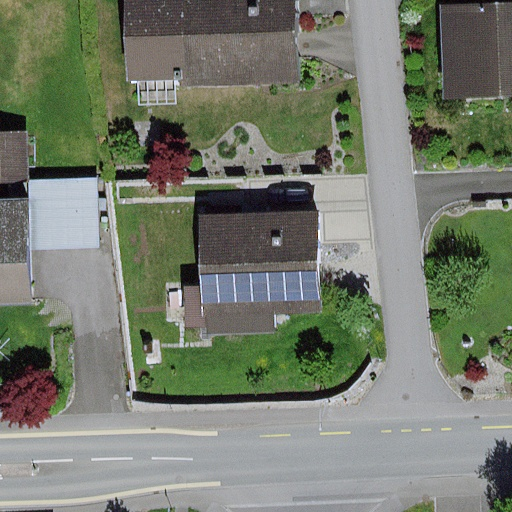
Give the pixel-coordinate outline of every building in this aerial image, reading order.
[(186,0),(187,3),(133,5),(136,79),(303,74),(301,0),(186,0)] [(511,2),(439,6),(444,97),(511,93),(511,2)] [(32,133),(0,134),(0,184),(33,183),(32,133)] [(40,180),(40,199),(42,251),(104,249),(103,179),(40,180)] [(40,199),(0,199),(0,304),(44,303),(42,251),(40,199)] [(329,214),(207,218),(211,337),(282,334),(282,314),(332,312),(329,214)]
